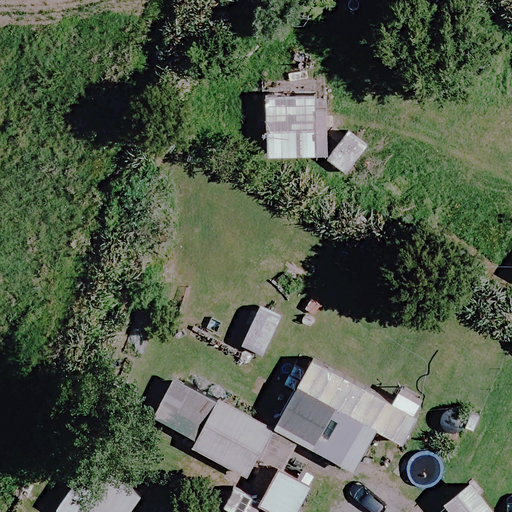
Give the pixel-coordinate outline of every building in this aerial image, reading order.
[(318,0),(289,0),(289,2),(312,13),(318,0)] [(455,190),(416,173),(405,199),(444,216),(455,190)] [(392,402),(314,360),(298,387),(326,402),(319,414),(356,434),(362,422),(402,444),(426,398),(401,385),(392,402)] [(274,428),(175,378),(150,426),(250,476),(274,428)] [(295,511),(310,484),(280,468),(260,504),(275,511),(295,511)]
